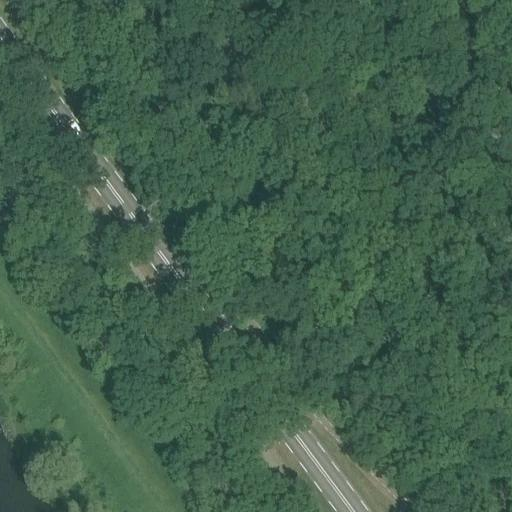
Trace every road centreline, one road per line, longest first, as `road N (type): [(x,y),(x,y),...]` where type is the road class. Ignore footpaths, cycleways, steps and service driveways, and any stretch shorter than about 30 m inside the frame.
road 1 (primary): [(352,511),(0,30)]
road 2 (track): [(0,315),(124,511)]
